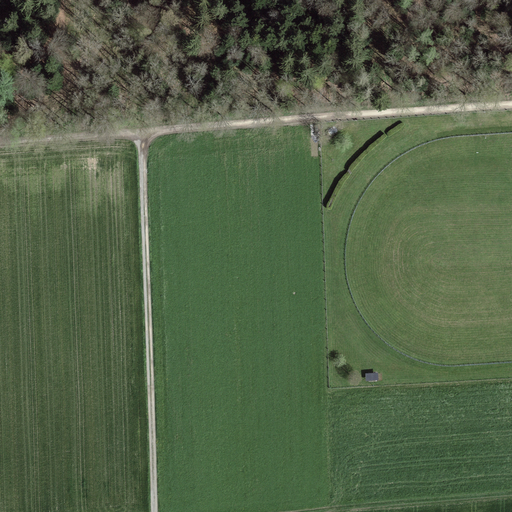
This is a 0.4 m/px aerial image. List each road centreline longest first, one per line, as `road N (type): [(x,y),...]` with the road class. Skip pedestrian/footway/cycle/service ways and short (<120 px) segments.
road 1 (track): [(154,511),(143,128)]
road 2 (track): [(511,496),(345,511)]
road 3 (track): [(0,141),(143,128)]
road 4 (track): [(59,137),(47,43),(54,0)]
